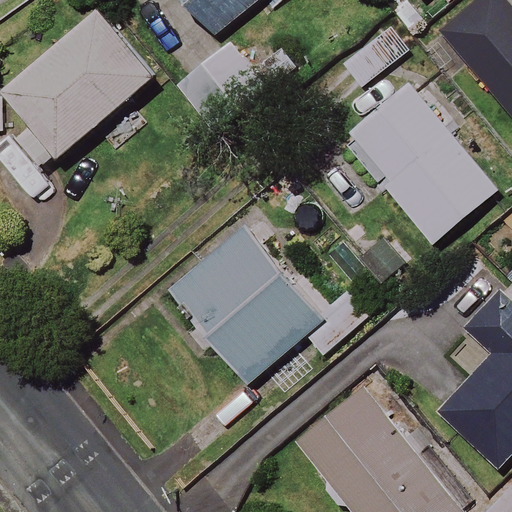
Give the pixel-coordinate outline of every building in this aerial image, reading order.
[(267,0),(190,0),(219,37),(267,0)] [(511,7),(505,0),(484,0),(445,34),(511,111),(511,7)] [(164,77),(107,9),(9,90),(41,129),(26,142),(51,172),(164,77)] [(409,53),(389,30),(347,65),(366,88),(409,53)] [(214,132),(299,69),(287,54),(262,73),(240,43),(181,87),(214,132)] [(503,193),(414,87),(356,136),(396,183),(391,188),(440,246),(503,193)] [(295,185),(265,214),(299,251),(330,222),(295,185)] [(323,318),(252,231),(177,291),(252,385),(312,338),(327,357),(373,319),(353,294),(323,318)] [(511,299),(506,294),(471,330),(449,352),(476,378),(443,411),(503,470),(511,461),(511,299)] [(467,511),(368,391),(303,445),(358,511),(467,511)] [(511,511),(511,488),(491,511),(511,511)]
